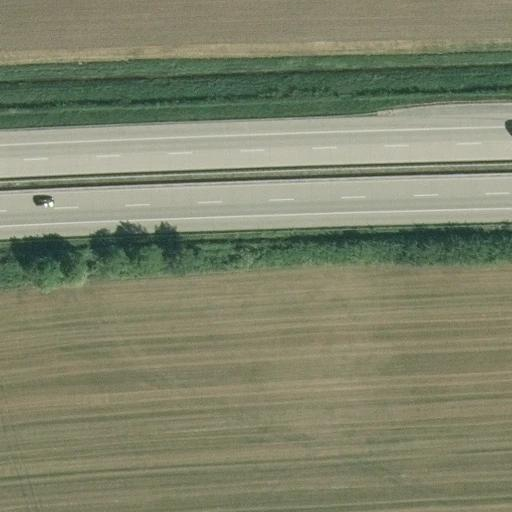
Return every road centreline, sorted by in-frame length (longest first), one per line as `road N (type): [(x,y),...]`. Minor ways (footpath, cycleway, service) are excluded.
road 1 (motorway): [(0,214),(511,195)]
road 2 (motorway): [(511,138),(0,156)]
